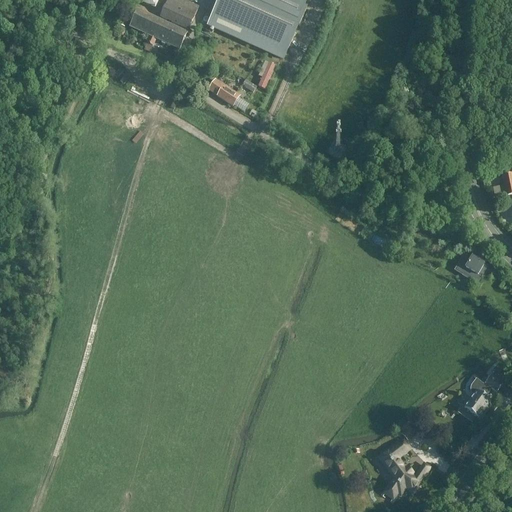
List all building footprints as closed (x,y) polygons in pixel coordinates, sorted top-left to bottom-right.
[(168,0),(160,17),(189,31),(199,7),(183,0),(168,0)] [(218,0),(207,25),(283,59),(306,9),(303,7),(306,0),(218,0)] [(150,37),(144,50),(150,53),(152,47),(156,40),(179,51),(187,33),(137,10),(129,28),(150,37)] [(208,92),(233,108),(240,96),(215,80),(208,92)] [(253,94),(257,88),(246,81),(242,87),(253,94)] [(511,196),(511,176),(501,178),(505,198),(511,196)] [(472,258),(471,259),(467,256),(460,267),(465,269),(464,270),(478,278),(482,271),(483,272),(486,267),(485,266),(485,265),(489,258),(478,251),(473,259),(472,258)] [(499,277),(501,273),(490,266),(488,271),(499,277)] [(464,408),(478,419),(490,402),(484,397),(490,389),(496,394),(503,385),(501,384),(505,379),(495,371),(485,385),(484,386),(477,380),(472,386),(472,387),(471,389),(471,390),(472,392),(472,394),(474,396),(464,408)] [(411,436),(403,428),(398,433),(407,441),(411,436)] [(421,486),(430,472),(424,466),(414,481),(411,478),(396,458),(408,448),(402,440),(390,450),(389,449),(383,453),(390,462),(385,466),(397,482),(392,489),(389,486),(385,493),(393,499),(397,492),(400,495),(404,488),(412,494),(419,484),(421,486)]
